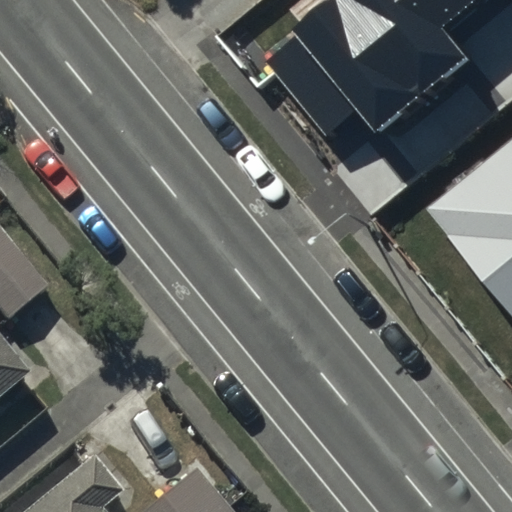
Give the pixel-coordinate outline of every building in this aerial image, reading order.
[(511,0),(363,0),(352,9),(432,106),(511,40),(511,0)] [(511,138),(426,211),(511,314),(511,138)] [(43,289),(0,230),(0,307),(6,316),(43,289)] [(0,396),(27,376),(0,341),(0,396)] [(91,458),(27,511),(96,511),(120,492),(91,458)] [(227,511),(193,468),(135,511),(227,511)]
